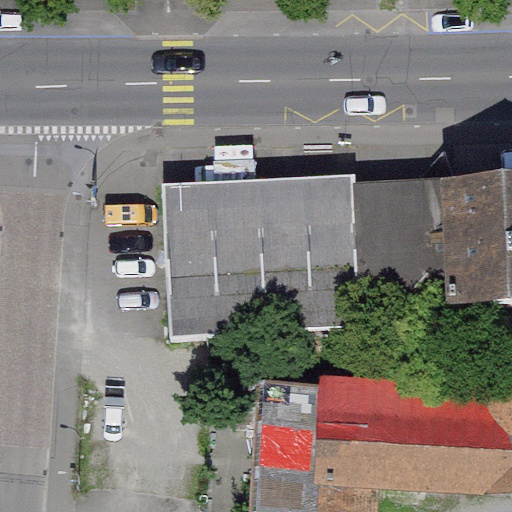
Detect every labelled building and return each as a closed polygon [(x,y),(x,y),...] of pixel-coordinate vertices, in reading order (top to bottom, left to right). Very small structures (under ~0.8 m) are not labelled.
[(170,341),(459,335),(459,347),(511,345),(511,185),(471,187),(470,177),(167,184),(170,341)] [(135,229),(165,230),(167,196),(136,196),(135,229)] [(511,511),(511,365),(511,366),(500,511),(511,511)] [(500,511),(508,405),(318,391),(316,413),(310,501),(473,511),(500,511)] [(392,511),(393,509),(310,501),(316,413),(216,406),(208,511),(392,511)]
